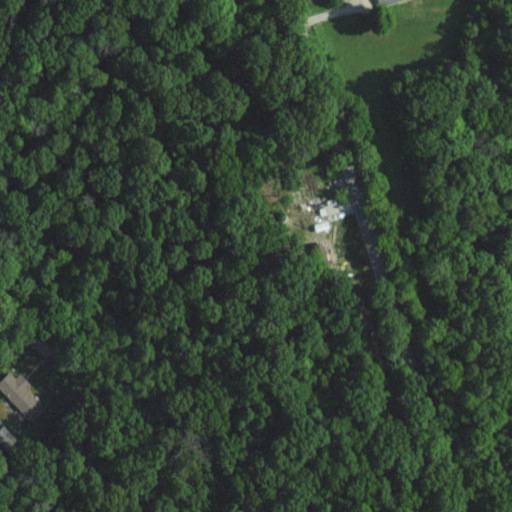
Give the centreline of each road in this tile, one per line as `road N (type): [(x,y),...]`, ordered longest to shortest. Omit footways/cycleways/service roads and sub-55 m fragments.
road 1 (residential): [(283,0),(328,102),(438,437),(471,511)]
road 2 (residential): [(55,396),(111,430),(169,511)]
